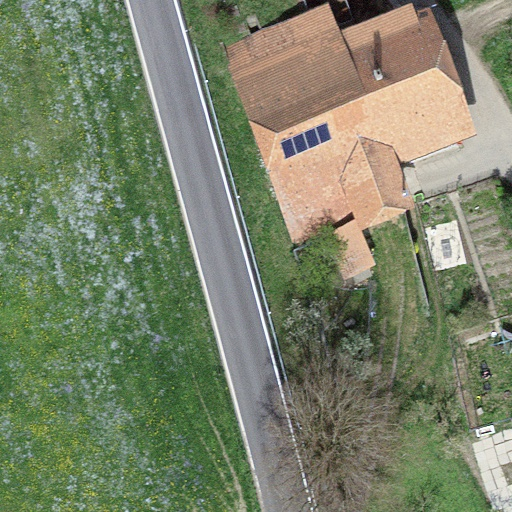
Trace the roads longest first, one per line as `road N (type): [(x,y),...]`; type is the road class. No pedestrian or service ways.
road 1 (tertiary): [(289,511),(157,0)]
road 2 (track): [(438,0),(511,110)]
